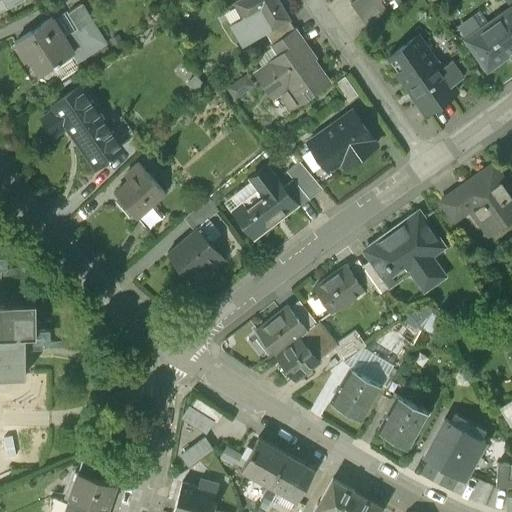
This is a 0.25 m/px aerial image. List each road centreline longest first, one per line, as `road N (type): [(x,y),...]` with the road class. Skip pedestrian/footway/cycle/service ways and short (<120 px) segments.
road 1 (residential): [(179,352),(429,162)]
road 2 (residential): [(179,352),(444,511)]
road 3 (residential): [(0,167),(81,264),(179,352)]
road 4 (residential): [(429,162),(314,0)]
road 5 (residential): [(130,511),(179,352)]
